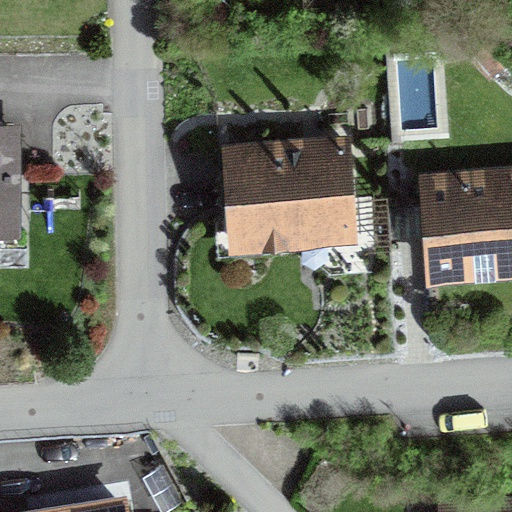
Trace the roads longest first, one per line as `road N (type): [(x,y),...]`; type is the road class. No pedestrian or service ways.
road 1 (residential): [(172,399),(135,79),(136,0)]
road 2 (residential): [(172,399),(511,379)]
road 3 (residential): [(0,409),(172,399)]
road 4 (residential): [(172,399),(300,511)]
